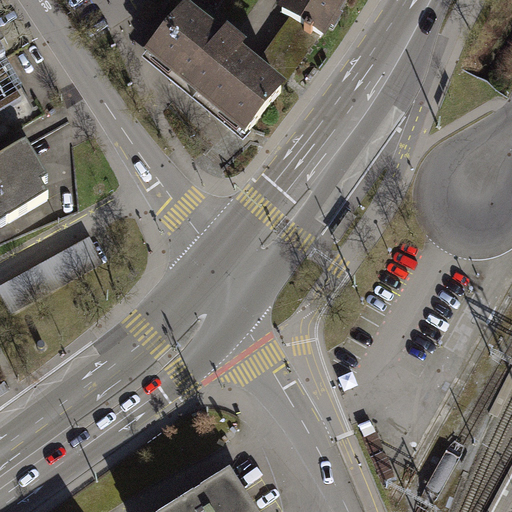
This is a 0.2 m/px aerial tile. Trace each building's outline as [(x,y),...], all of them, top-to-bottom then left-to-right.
[(291,0),(283,14),(292,20),(263,62),(256,71),(281,92),(288,80),(320,37),(322,38),(344,0),(291,0)] [(185,13),(149,57),(167,72),(246,136),(282,93),(281,92),(256,71),(239,58),(244,51),(227,38),(222,43),(185,13)] [(0,62),(5,60),(0,50),(0,116),(22,104),(0,66),(0,62)] [(51,182),(30,146),(0,163),(0,228),(50,200),(42,187),(51,182)] [(357,219),(349,213),(332,239),(339,244),(357,219)] [(99,266),(86,245),(4,290),(16,312),(99,266)] [(3,385),(0,387),(0,399),(9,393),(3,385)] [(254,511),(230,474),(171,511),(254,511)]
